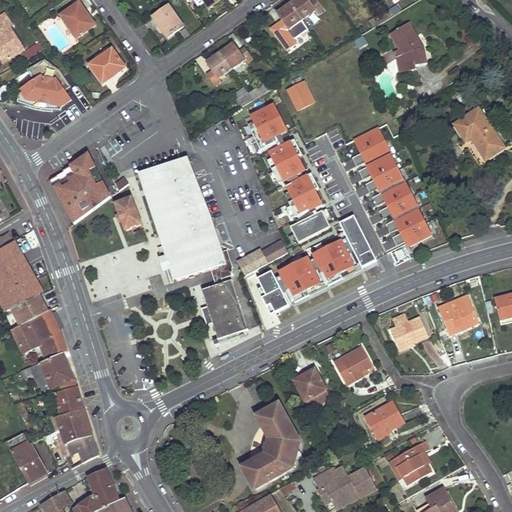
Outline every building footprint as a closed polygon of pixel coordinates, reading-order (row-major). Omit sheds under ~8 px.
[(203,0),(210,9),(221,0),(203,0)] [(323,10),(316,0),(313,0),(309,3),(307,0),(301,0),(298,2),(297,0),(290,4),(302,21),(315,12),(317,14),(323,10)] [(85,11),(80,3),(60,17),(77,39),(96,26),(90,18),(88,20),(83,13),(85,11)] [(302,21),(290,4),(283,10),(284,12),(278,16),(282,22),(277,25),(285,37),(294,31),(297,35),(307,28),(302,21)] [(184,27),(170,6),(153,18),(158,24),(160,22),(164,29),(162,30),(168,38),(184,27)] [(12,26),(5,14),(0,17),(0,51),(1,54),(0,54),(0,56),(5,63),(24,50),(9,28),(12,26)] [(409,22),(391,33),(400,48),(394,51),(397,56),(400,71),(416,68),(416,65),(427,63),(424,46),(409,22)] [(190,34),(185,29),(181,31),(185,38),(190,34)] [(44,50),(41,44),(26,54),(29,59),(44,50)] [(252,60),(244,48),(238,52),(234,47),(227,52),(226,50),(220,54),(231,70),(244,61),(246,65),(252,60)] [(126,69),(113,50),(90,66),(103,85),(112,79),(110,76),(117,71),(118,74),(126,69)] [(231,70),(220,54),(213,58),(214,60),(208,65),(212,70),(206,74),(214,86),(220,83),(218,79),(231,70)] [(58,70),(46,61),(28,71),(35,82),(20,92),(26,101),(36,103),(40,99),(42,101),(49,102),(52,102),(54,106),(61,108),(72,101),(64,90),(57,80),(63,76),(58,70)] [(70,86),(63,76),(57,80),(64,90),(70,86)] [(287,89),(297,112),(316,104),(306,81),(287,89)] [(268,82),(248,94),(253,101),(272,89),(268,82)] [(248,94),(244,89),(233,96),(241,108),(253,101),(248,94)] [(61,111),(61,108),(54,106),(52,102),(49,102),(42,101),(40,99),(36,103),(26,101),(20,92),(18,103),(38,110),(61,111)] [(276,104),(249,116),(263,147),(290,135),(276,104)] [(504,147),(479,109),(456,125),(465,141),(473,136),(475,140),(474,141),(486,160),(504,147)] [(20,121),(15,125),(18,130),(23,126),(20,121)] [(382,127),(356,138),(405,251),(432,239),(382,127)] [(281,184),(307,174),(294,142),(268,151),(281,184)] [(58,177),(51,181),(75,225),(112,198),(88,153),(70,166),(71,167),(64,171),(64,172),(57,176),(58,177)] [(222,252),(188,157),(143,172),(179,280),(211,269),(218,267),(222,280),(234,275),(232,269),(233,268),(232,263),(228,251),(222,252)] [(179,280),(143,172),(139,173),(163,247),(158,248),(162,259),(160,260),(164,272),(166,272),(168,279),(173,278),(175,282),(179,280)] [(299,218),(324,207),(311,176),(285,187),(299,218)] [(130,185),(125,178),(116,184),(121,191),(130,185)] [(143,224),(132,199),(116,205),(127,231),(143,224)] [(291,229),(300,245),(332,229),(324,212),(291,229)] [(340,224),(361,270),(377,263),(356,217),(340,224)] [(0,251),(15,243),(10,233),(2,238),(1,237),(0,237),(0,251)] [(344,241),(313,255),(327,287),(344,279),(343,275),(357,269),(344,241)] [(283,242),(262,253),(269,265),(289,254),(283,242)] [(0,286),(29,271),(19,253),(0,264),(0,286)] [(321,276),(314,263),(285,279),(287,284),(291,291),(321,276)] [(222,280),(218,267),(211,269),(217,286),(224,284),(222,280)] [(42,296),(29,271),(0,286),(0,293),(1,293),(7,303),(22,295),(24,300),(22,301),(24,305),(42,296)] [(218,322),(223,339),(248,330),(242,313),(241,308),(232,281),(224,284),(217,286),(207,289),(212,306),(208,307),(207,308),(209,316),(211,315),(213,324),(218,322)] [(291,291),(287,284),(261,297),(273,320),(282,316),(283,318),(292,314),(297,324),(305,320),(291,291)] [(207,289),(203,291),(208,307),(212,306),(207,289)] [(508,318),(511,317),(511,295),(496,300),(501,322),(509,321),(508,318)] [(50,312),(42,296),(24,305),(13,310),(21,326),(50,312)] [(469,297),(446,307),(448,312),(441,315),(448,332),(466,325),(468,329),(480,324),(469,297)] [(207,308),(203,309),(208,325),(213,324),(211,315),(209,316),(207,308)] [(63,354),(67,352),(61,332),(51,311),(50,312),(21,326),(13,331),(25,354),(41,346),(47,361),(63,354)] [(420,319),(391,331),(400,352),(416,346),(415,343),(429,337),(420,319)] [(213,324),(219,340),(223,339),(218,322),(213,324)] [(466,325),(448,332),(450,337),(468,329),(466,325)] [(363,348),(335,363),(347,386),(354,382),(354,383),(366,377),(364,372),(367,370),(373,367),(363,348)] [(78,388),(63,354),(47,361),(42,363),(55,394),(78,388)] [(33,374),(30,368),(24,371),(26,377),(33,374)] [(308,408),(329,397),(314,370),(306,374),(308,377),(295,384),(308,408)] [(306,374),(294,381),(295,384),(308,377),(306,374)] [(82,400),(78,388),(55,394),(61,413),(68,411),(67,407),(69,407),(68,404),(82,400)] [(85,410),(82,400),(68,404),(69,407),(67,407),(68,411),(69,415),(85,410)] [(394,403),(366,419),(376,437),(390,429),(391,431),(405,423),(394,403)] [(300,448),(302,443),(280,406),(258,418),(269,438),(265,448),(263,458),(244,469),(256,491),(294,470),(295,466),(293,459),(295,451),(300,448)] [(89,423),(85,410),(69,415),(68,411),(61,413),(62,417),(55,419),(59,433),(89,423)] [(93,437),(89,423),(59,433),(44,437),(49,447),(62,443),(63,446),(67,445),(93,437)] [(390,429),(376,437),(378,441),(393,433),(391,431),(390,429)] [(29,443),(24,433),(6,444),(11,453),(29,443)] [(99,456),(93,437),(67,445),(70,456),(79,453),(83,464),(99,456)] [(29,484),(48,474),(30,442),(29,443),(11,453),(29,484)] [(426,443),(395,460),(405,478),(409,486),(432,474),(427,465),(425,466),(419,455),(429,450),(426,443)] [(70,456),(67,445),(63,446),(62,447),(66,457),(70,456)] [(24,485),(6,455),(0,458),(0,498),(0,499),(24,485)] [(395,460),(390,463),(400,481),(405,478),(395,460)] [(343,469),(335,474),(338,479),(346,475),(343,469)] [(106,470),(89,478),(97,497),(90,500),(76,510),(77,511),(97,511),(100,510),(119,501),(106,470)] [(335,474),(334,470),(313,481),(320,492),(324,489),(332,504),(334,507),(358,495),(360,499),(361,500),(378,491),(366,470),(349,479),(346,475),(338,479),(335,474)] [(283,496),(297,489),(293,482),(280,489),(283,496)] [(324,489),(320,492),(318,494),(325,508),(332,504),(324,489)] [(445,489),(426,499),(429,504),(432,509),(427,511),(455,511),(458,511),(445,489)] [(65,492),(42,506),(45,511),(64,511),(63,510),(72,504),(65,492)] [(358,495),(334,507),(336,511),(361,500),(360,499),(358,495)] [(119,501),(100,510),(101,511),(131,511),(125,498),(119,501)] [(264,511),(275,506),(270,498),(245,511),(264,511)]
